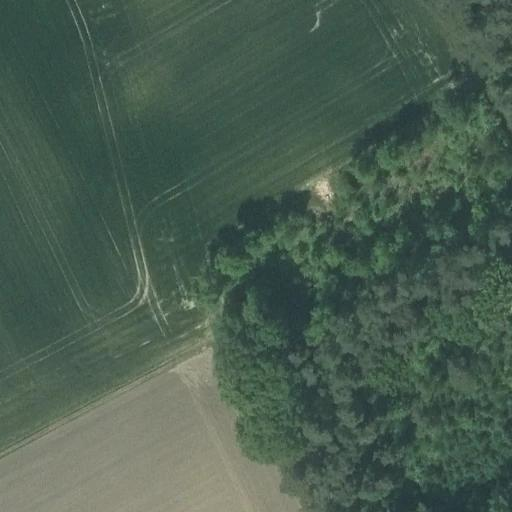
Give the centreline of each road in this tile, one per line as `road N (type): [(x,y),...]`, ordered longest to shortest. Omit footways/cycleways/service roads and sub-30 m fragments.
road 1 (track): [(511,178),(294,305),(220,334)]
road 2 (track): [(0,452),(220,334)]
road 3 (track): [(437,0),(511,122)]
